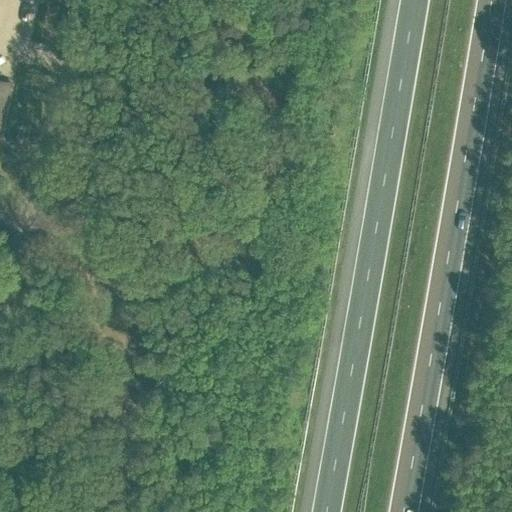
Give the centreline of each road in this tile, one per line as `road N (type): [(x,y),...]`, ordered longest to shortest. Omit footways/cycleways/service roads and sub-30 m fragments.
road 1 (motorway): [(403,511),(493,0)]
road 2 (motorway): [(414,0),(325,511)]
road 3 (unclassified): [(0,345),(77,0)]
